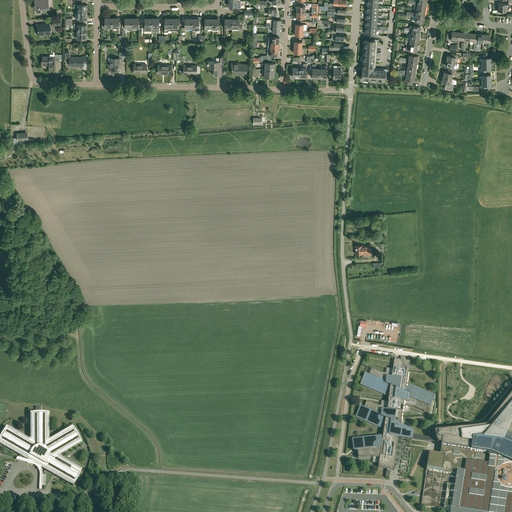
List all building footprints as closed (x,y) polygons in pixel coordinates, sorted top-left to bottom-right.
[(43,7),(43,10),(50,10),(48,0),(34,0),(35,8),(43,7)] [(497,11),(506,11),(507,4),(498,3),(497,11)] [(276,15),(277,9),(269,8),(270,5),(261,5),(260,10),(268,11),(267,14),(276,15)] [(423,24),(424,19),(423,19),(424,16),(413,15),(413,12),(410,12),(409,16),(413,17),(415,17),(415,22),(418,22),(418,23),(423,24)] [(309,21),(317,22),(318,13),(314,13),(313,13),(312,19),(310,18),(309,21)] [(52,27),(61,26),(60,18),(51,19),(52,27)] [(152,18),(145,18),(145,28),(144,28),(144,31),(152,31),(152,18)] [(242,24),(241,24),(241,19),(239,19),(239,18),(232,18),(232,28),(238,28),(238,30),(242,30),(242,24)] [(50,33),(49,23),(37,25),(38,35),(50,33)] [(87,32),(87,25),(77,25),(77,23),(73,23),(73,28),(77,28),(77,32),(87,32)] [(376,26),(365,25),(365,34),(376,34),(376,29),(380,29),(381,26),(376,26)] [(470,41),(471,33),(464,32),(464,40),(464,42),(461,42),(461,45),(466,46),(466,43),(467,43),(467,40),(470,41)] [(375,40),(364,40),(362,79),(385,81),(385,70),(373,69),(375,40)] [(408,46),(409,47),(409,50),(416,52),(417,45),(408,44),(408,46)] [(82,57),(70,57),(70,56),(69,56),(69,53),(66,53),(65,61),(69,61),(69,66),(83,66),(83,63),(86,63),(86,56),(82,56),(82,57)] [(55,54),(55,57),(42,56),(42,60),(41,60),(41,65),(49,65),(49,70),(55,70),(55,61),(62,61),(62,54),(55,54)] [(458,58),(457,57),(457,55),(452,54),(451,56),(447,55),(446,60),(455,62),(457,63),(458,58)] [(111,58),(111,63),(108,63),(108,70),(118,70),(118,64),(122,65),(122,58),(111,58)] [(220,58),(220,62),(208,62),(208,63),(207,65),(208,65),(208,67),(212,67),(212,72),(214,72),(214,75),(221,76),(221,72),(220,72),(220,66),(224,66),(225,58),(220,58)] [(445,66),(449,67),(449,69),(454,71),(455,68),(456,68),(457,63),(455,62),(446,60),(445,66)] [(246,76),(247,64),(239,64),(239,63),(232,63),(231,69),(232,69),(232,73),(238,73),(238,72),(240,72),(240,76),(246,76)] [(490,68),(490,63),(482,63),(482,68),(481,68),(481,72),(486,71),(486,68),(490,68)] [(147,64),(133,64),(133,73),(140,73),(140,72),(146,72),(147,64)] [(157,65),(157,73),(164,73),(164,74),(171,74),(171,65),(157,65)] [(183,65),(183,74),(190,74),(190,73),(196,73),(196,65),(183,65)] [(333,78),(340,78),(341,71),(342,70),(341,68),(341,66),(333,65),(333,69),(333,78)] [(451,78),(452,74),(453,74),(454,71),(449,69),(448,73),(444,72),(443,77),(451,78)] [(491,80),(491,75),(487,75),(486,71),(481,72),(481,75),(482,75),(482,80),(491,80)] [(414,74),(403,72),(403,75),(404,75),(404,76),(406,76),(406,80),(404,79),(403,83),(411,84),(411,81),(413,81),(414,74)] [(451,79),(451,78),(443,77),(442,82),(446,83),(445,88),(452,90),(454,80),(451,79)] [(491,85),(491,80),(482,80),(482,85),(481,85),(481,88),(487,88),(487,85),(491,85)] [(17,133),(17,138),(13,138),(13,144),(28,143),(27,140),(28,140),(28,132),(17,133)] [(355,245),(355,254),(362,254),(371,254),(371,245),(361,245),(355,245)] [(399,437),(412,439),(441,444),(440,450),(440,454),(440,455),(429,453),(426,470),(456,475),(451,509),(470,511),(489,511),(490,508),(498,510),(504,510),(503,511),(511,511),(511,441),(511,442),(511,441),(511,395),(486,428),(435,434),(435,440),(412,436),(413,432),(400,427),(403,406),(413,407),(424,412),(426,406),(428,406),(429,406),(430,405),(430,403),(431,404),(434,396),(407,384),(410,362),(394,359),(392,375),(383,373),(371,369),(369,375),(367,374),(366,374),(366,375),(365,375),(365,377),(364,377),(361,384),(389,396),(387,407),(377,406),(367,401),(364,407),(363,407),(362,407),(361,407),(361,408),(360,410),(359,409),(356,417),(384,429),(382,437),(353,440),(354,449),(354,451),(355,452),(356,452),(357,452),(358,459),(370,457),(379,459),(378,468),(379,468),(394,470),(399,437)] [(29,440),(26,438),(7,427),(7,428),(6,428),(6,429),(5,430),(4,431),(4,432),(3,432),(3,433),(2,434),(2,435),(1,435),(1,436),(1,437),(0,437),(0,438),(0,444),(35,465),(73,487),(73,486),(74,486),(74,485),(75,484),(75,483),(76,483),(76,482),(77,482),(77,481),(78,480),(78,479),(79,478),(79,477),(80,476),(80,475),(81,474),(81,473),(81,472),(82,472),(82,471),(60,458),(60,457),(60,456),(82,444),(82,443),(82,442),(81,441),(81,440),(80,439),(80,438),(79,437),(79,436),(78,435),(78,434),(77,433),(76,432),(76,431),(75,430),(74,429),(74,428),(73,427),(51,440),(50,440),(49,440),(49,439),(49,414),(48,413),(47,413),(46,413),(45,413),(43,413),(42,413),(41,413),(40,413),(39,413),(38,413),(36,413),(35,413),(34,413),(33,413),(32,413),(31,414),(31,439),(30,440),(29,440)] [(451,510),(451,509),(456,475),(426,470),(423,491),(422,497),(421,506),(451,510)]
